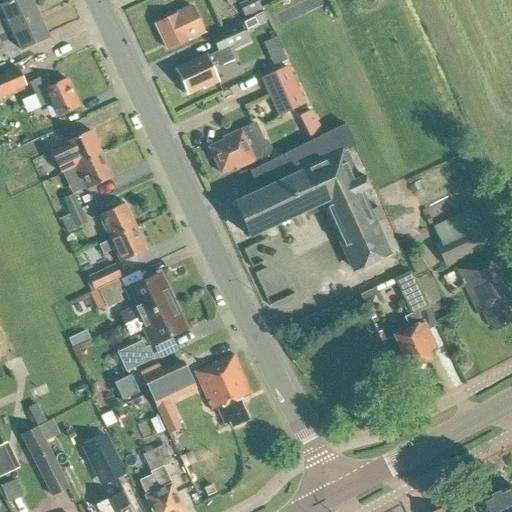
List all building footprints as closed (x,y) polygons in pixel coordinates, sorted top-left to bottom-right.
[(10,28),(36,16),(29,0),(11,0),(0,5),(0,7),(5,18),(10,28)] [(260,8),(256,0),(249,0),(237,5),(242,16),(260,8)] [(167,49),(203,32),(191,7),(155,24),(167,49)] [(10,28),(13,37),(20,50),(47,38),(36,16),(10,28)] [(0,32),(10,28),(5,18),(0,20),(0,32)] [(254,18),(243,23),(246,30),(257,25),(254,18)] [(214,53),(176,71),(187,92),(206,83),(207,86),(220,80),(214,68),(233,60),(226,46),(243,38),(238,26),(211,38),(217,52),(214,53)] [(0,32),(0,42),(13,37),(10,28),(0,32)] [(278,35),(266,38),(272,60),(284,57),(278,35)] [(261,80),(278,115),(304,103),(287,68),(261,80)] [(0,95),(21,86),(14,70),(0,75),(0,95)] [(57,116),(79,106),(66,79),(50,87),(45,75),(28,83),(34,95),(42,91),(48,104),(51,103),(57,116)] [(297,113),(307,133),(322,126),(312,105),(297,113)] [(239,131),(239,130),(222,138),(223,141),(208,148),(220,174),(235,166),(236,169),(253,161),(253,160),(267,154),(267,152),(269,149),(265,142),(262,142),(254,124),(239,131)] [(318,212),(325,208),(354,270),(387,255),(386,254),(397,250),(377,207),(367,212),(358,192),(369,187),(364,176),(358,179),(345,151),(355,146),(344,125),(249,172),(258,191),(233,203),(249,237),(316,207),(318,212)] [(60,173),(74,166),(101,154),(90,131),(64,143),(64,145),(50,152),(60,173)] [(101,154),(74,166),(85,190),(112,178),(101,154)] [(14,164),(0,170),(0,171),(3,178),(17,172),(14,164)] [(68,213),(80,208),(73,194),(62,199),(68,213)] [(108,239),(135,227),(124,203),(97,216),(108,239)] [(80,208),(68,213),(59,217),(67,232),(86,222),(80,208)] [(491,244),(482,223),(434,245),(444,266),(491,244)] [(135,227),(108,239),(119,263),(146,250),(135,227)] [(502,301),(511,295),(511,286),(495,251),(456,270),(476,313),(481,311),(488,326),(491,325),(493,330),(511,321),(502,301)] [(91,293),(98,289),(113,282),(117,281),(121,279),(114,264),(84,279),(91,293)] [(409,329),(393,336),(408,369),(430,358),(427,353),(435,350),(420,319),(417,312),(426,308),(415,285),(409,271),(393,279),(399,292),(410,315),(404,318),(407,325),(409,329)] [(119,315),(123,324),(170,302),(158,275),(126,290),(134,308),(119,315)] [(113,282),(98,289),(106,308),(121,301),(118,293),(122,292),(117,281),(113,282)] [(372,288),(358,294),(364,307),(370,305),(374,293),(372,288)] [(345,300),(335,306),(339,314),(349,309),(345,300)] [(170,302),(123,324),(128,334),(143,327),(152,345),(184,330),(170,302)] [(125,371),(153,359),(148,346),(144,348),(141,341),(117,352),(125,371)] [(238,399),(250,394),(233,355),(194,372),(211,411),(217,409),(224,424),(228,422),(231,427),(247,420),(238,399)] [(168,368),(142,380),(153,403),(155,406),(193,389),(180,362),(168,368)] [(121,400),(138,392),(129,375),(113,383),(121,400)] [(186,410),(197,404),(193,394),(157,410),(160,420),(185,409),(186,410)] [(67,488),(36,427),(20,435),(51,496),(67,488)] [(106,482),(124,473),(106,435),(82,447),(97,476),(101,473),(106,482)] [(0,476),(15,469),(14,466),(17,464),(7,441),(0,444),(0,476)] [(162,446),(142,455),(151,475),(139,481),(146,496),(145,497),(152,511),(182,511),(174,494),(162,467),(170,463),(162,446)] [(17,477),(3,481),(8,497),(21,493),(17,477)] [(511,511),(511,486),(482,501),(486,511),(511,511)] [(96,511),(125,511),(126,511),(129,510),(121,493),(94,506),(96,511)]
